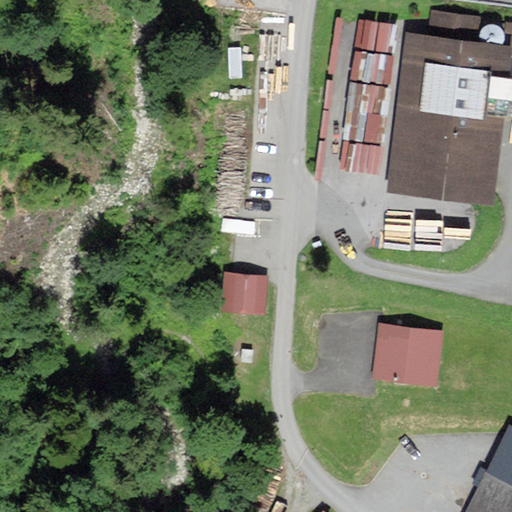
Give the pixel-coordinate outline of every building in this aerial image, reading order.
[(395,47),(397,14),(336,10),(328,125),(379,129),(383,76),(378,75),(381,46),(395,47)] [(431,11),(429,33),(409,31),(392,184),(492,194),(509,42),(479,38),(481,16),(431,11)] [(262,273),(222,270),(220,307),(260,310),(262,273)] [(384,324),(379,373),(433,378),(439,329),(384,324)] [(511,511),(511,427),(469,511),(511,511)]
